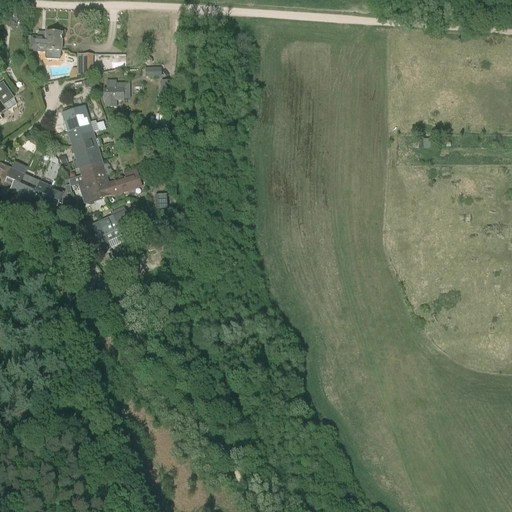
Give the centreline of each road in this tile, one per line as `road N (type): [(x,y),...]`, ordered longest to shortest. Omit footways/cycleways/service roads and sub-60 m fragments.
road 1 (track): [(511,30),(0,2)]
road 2 (track): [(0,208),(68,243),(265,511)]
